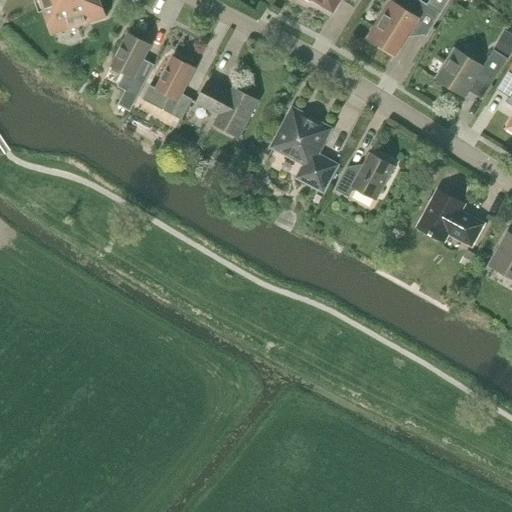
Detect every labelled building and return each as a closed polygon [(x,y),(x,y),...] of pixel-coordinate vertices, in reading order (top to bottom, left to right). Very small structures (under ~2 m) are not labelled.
[(99,0),(40,0),(52,35),(106,18),(99,0)] [(311,0),(313,0),(333,12),(339,0),(341,0),(354,7),(358,0),(309,0),(311,1),(311,0)] [(427,37),(442,13),(449,0),(430,0),(427,5),(420,0),(414,0),(395,0),(394,2),(391,1),(368,38),(396,56),(413,28),(427,37)] [(469,91),(482,100),(508,59),(511,52),(511,34),(504,30),(492,49),(494,50),(483,67),(455,49),(436,78),(466,97),(469,91)] [(125,74),(118,87),(125,90),(117,105),(130,111),(153,64),(144,60),(151,45),(129,34),(111,67),(125,74)] [(182,120),(193,100),(182,94),(195,68),(173,56),(156,89),(150,85),(142,100),(182,120)] [(507,97),(504,102),(511,106),(511,120),(507,128),(511,130),(511,63),(495,89),(507,97)] [(197,103),(219,115),(215,124),(239,137),(258,101),(233,88),(230,93),(208,82),(197,103)] [(324,192),(338,165),(317,154),(330,130),(293,110),(273,147),(305,164),(297,178),(324,192)] [(190,142),(177,136),(172,147),(184,153),(190,142)] [(335,190),(349,198),(354,188),(376,200),(394,166),(371,154),(360,174),(348,167),(335,190)] [(449,235),(472,247),(485,224),(462,211),(465,205),(438,190),(417,227),(445,242),(449,235)] [(511,234),(508,233),(490,266),(511,278),(511,234)] [(476,255),(468,250),(460,263),(469,268),(476,255)]
